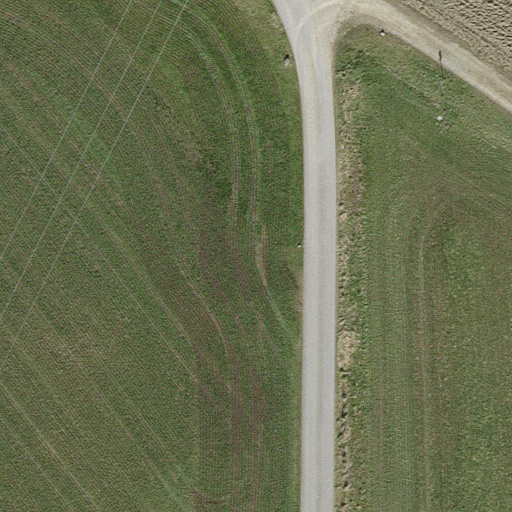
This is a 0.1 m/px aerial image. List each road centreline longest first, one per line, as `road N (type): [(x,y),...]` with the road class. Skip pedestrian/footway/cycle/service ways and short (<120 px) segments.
road 1 (unclassified): [(326,511),(326,105),(311,0)]
road 2 (track): [(342,0),(511,111)]
